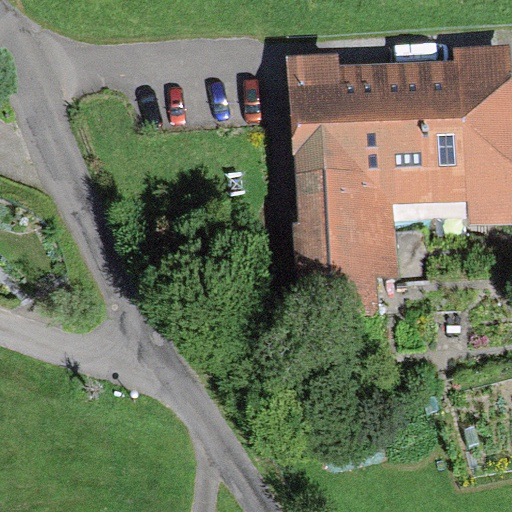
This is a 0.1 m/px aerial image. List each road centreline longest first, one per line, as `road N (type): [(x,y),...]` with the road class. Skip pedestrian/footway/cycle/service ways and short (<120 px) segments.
road 1 (residential): [(252,511),(167,375),(0,39)]
road 2 (unknown): [(167,375),(0,328)]
